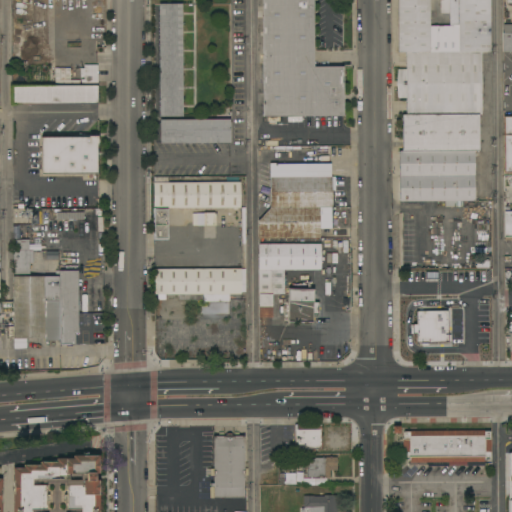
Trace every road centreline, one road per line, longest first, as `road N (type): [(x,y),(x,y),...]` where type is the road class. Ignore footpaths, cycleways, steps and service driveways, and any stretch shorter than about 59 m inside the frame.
road 1 (residential): [(374,0),(370,511)]
road 2 (residential): [(132,386),(133,0)]
road 3 (secondary): [(370,383),(218,383)]
road 4 (secondary): [(132,411),(279,407)]
road 5 (secondary): [(132,386),(0,397)]
road 6 (secondary): [(370,405),(501,404)]
road 7 (secondary): [(7,421),(132,411)]
road 8 (tertiary): [(132,511),(132,386)]
